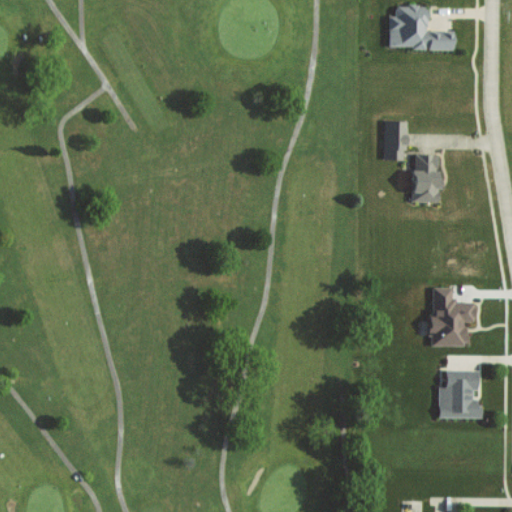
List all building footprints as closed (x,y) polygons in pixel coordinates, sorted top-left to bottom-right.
[(385,47),(451,48),(451,29),(424,29),(425,4),(392,4),(392,14),(386,14),(385,47)] [(403,160),(404,120),(382,120),(381,159),(403,160)] [(409,201),(436,201),(437,154),(411,153),(409,201)] [(426,345),(463,345),(464,320),(472,320),(472,300),(449,300),(449,286),(430,286),(430,313),(426,313),(426,345)] [(436,416),(478,417),(478,398),(470,398),(470,389),(476,389),(476,369),(443,369),(442,386),(436,386),(436,416)]
